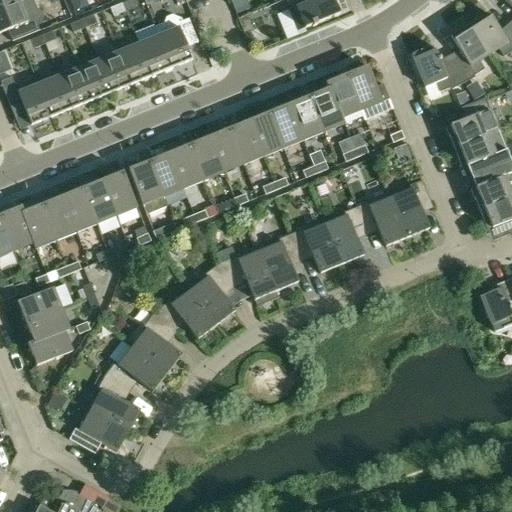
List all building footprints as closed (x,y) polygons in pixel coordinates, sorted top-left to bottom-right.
[(0,0),(0,10),(24,0),(0,0)] [(12,42),(35,33),(39,31),(37,26),(41,25),(39,20),(44,18),(41,11),(35,14),(34,11),(37,10),(32,0),(24,0),(0,10),(0,34),(7,31),(12,42)] [(133,0),(131,0),(121,4),(125,12),(136,8),(133,0)] [(233,0),(230,1),(236,15),(250,9),(246,0),(233,0)] [(339,15),(332,0),(287,0),(292,11),(296,10),(304,30),(339,15)] [(511,8),(511,21),(510,24),(511,26),(511,0),(503,0),(503,1),(511,8)] [(121,4),(109,9),(113,17),(125,12),(121,4)] [(149,8),(133,11),(136,27),(152,24),(149,8)] [(296,11),(284,15),(291,41),(304,37),(296,11)] [(488,14),(469,26),(488,56),(498,50),(509,68),(511,66),(511,26),(510,24),(499,33),(488,14)] [(93,15),(81,20),(85,29),(96,24),(93,15)] [(186,48),(197,43),(188,20),(182,22),(181,19),(174,22),(172,16),(166,18),(164,24),(154,28),(158,37),(171,69),(192,61),(186,48)] [(81,20),(69,25),(73,33),(85,29),(81,20)] [(461,56),(451,62),(463,84),(474,78),(473,77),(483,70),(478,62),(488,56),(469,26),(450,37),(461,56)] [(57,40),(53,32),(41,36),(45,45),(57,40)] [(25,53),(45,45),(41,36),(21,44),(25,53)] [(158,37),(138,45),(151,78),(171,69),(158,37)] [(138,45),(118,53),(131,86),(151,78),(138,45)] [(452,91),(463,84),(451,62),(441,68),(432,47),(411,55),(424,89),(436,84),(439,93),(451,89),(452,91)] [(118,53),(98,61),(111,94),(131,86),(118,53)] [(98,61),(78,69),(91,102),(111,94),(98,61)] [(0,65),(0,74),(10,70),(8,63),(0,65)] [(365,121),(392,110),(382,85),(375,88),(367,68),(346,76),(361,112),(361,111),(365,121)] [(78,69),(58,77),(71,110),(91,102),(78,69)] [(191,87),(206,82),(202,69),(187,74),(191,87)] [(325,85),(327,90),(328,90),(341,120),(342,119),(361,112),(346,76),(325,85)] [(58,77),(38,85),(51,118),(71,110),(58,77)] [(18,94),(16,89),(11,78),(0,82),(14,117),(25,113),(31,126),(51,118),(38,85),(18,94)] [(327,90),(308,98),(323,133),(344,125),(342,119),(341,120),(328,90),(327,90)] [(455,96),(459,107),(470,103),(466,92),(455,96)] [(308,98),(288,106),(303,142),(323,133),(308,98)] [(485,99),(461,109),(466,120),(445,128),(453,149),(498,129),(499,127),(493,112),(489,110),(485,99)] [(288,106),(268,114),(283,150),(303,142),(288,106)] [(268,114),(248,122),(263,158),(283,150),(268,114)] [(248,122),(228,130),(243,166),(263,158),(248,122)] [(511,147),(495,155),(487,135),(497,131),(498,129),(453,149),(462,169),(482,161),(487,171),(511,160),(511,147)] [(228,130),(208,138),(223,174),(243,166),(228,130)] [(377,151),(403,139),(401,132),(389,137),(388,133),(373,139),(377,151)] [(208,138),(188,147),(203,182),(223,174),(208,138)] [(188,147),(168,155),(183,190),(203,182),(188,147)] [(356,159),(367,154),(365,147),(354,152),(356,159)] [(345,163),(356,159),(354,152),(342,156),(345,163)] [(168,155),(148,163),(163,198),(183,190),(168,155)] [(470,190),(478,211),(511,198),(511,197),(504,177),(511,173),(511,160),(487,171),(491,182),(470,190)] [(128,171),(142,207),(163,198),(148,163),(128,171)] [(316,175),(327,170),(325,163),(313,168),(316,175)] [(305,180),(316,175),(313,168),(302,172),(305,180)] [(137,209),(122,173),(102,182),(116,217),(137,209)] [(276,191),(287,186),(285,179),(273,184),(276,191)] [(102,182),(81,190),(96,225),(116,217),(102,182)] [(431,205),(421,182),(409,187),(411,191),(390,199),(406,240),(428,231),(420,210),(431,205)] [(264,196),(276,191),(273,184),(262,188),(264,196)] [(81,190),(62,198),(76,234),(96,225),(81,190)] [(236,207),(247,202),(244,195),(233,200),(236,207)] [(62,198),(42,206),(56,242),(76,234),(62,198)] [(511,198),(478,211),(487,231),(508,223),(511,234),(511,233),(511,198)] [(368,203),(356,208),(365,232),(376,227),(385,248),(406,240),(390,199),(370,207),(368,203)] [(225,212),(236,207),(233,200),(222,204),(225,212)] [(56,242),(42,206),(23,214),(22,214),(34,244),(32,245),(35,250),(56,242)] [(20,208),(0,216),(0,218),(14,252),(32,245),(34,244),(22,214),(23,214),(20,208)] [(345,217),(325,226),(341,266),(363,257),(354,236),(365,232),(356,208),(343,213),(345,217)] [(196,223),(207,219),(205,211),(193,216),(196,223)] [(155,240),(166,236),(176,232),(169,215),(149,224),(152,232),(155,240)] [(185,228),(196,223),(193,216),(182,220),(185,228)] [(0,257),(14,252),(0,218),(0,257)] [(302,230),(290,235),(300,259),(311,254),(319,275),(341,266),(325,226),(304,234),(302,230)] [(182,253),(194,250),(190,232),(179,235),(182,253)] [(136,239),(138,247),(150,242),(147,235),(136,239)] [(289,263),(299,259),(300,259),(290,235),(278,240),(280,244),(259,253),(278,299),(276,293),(297,284),(289,263)] [(109,259),(120,254),(118,247),(116,248),(113,241),(104,245),(107,251),(106,251),(109,259)] [(245,281),(254,302),(256,308),(278,299),(259,253),(238,261),(237,257),(235,258),(231,248),(215,254),(219,264),(232,286),(245,281)] [(98,263),(109,259),(106,251),(95,256),(98,263)] [(78,263),(66,267),(69,275),(70,275),(80,270),(78,263)] [(207,279),(189,292),(215,327),(234,313),(220,295),(232,286),(219,264),(204,275),(207,279)] [(66,267),(55,272),(46,275),(49,283),(57,280),(69,275),(66,267)] [(38,288),(49,283),(46,275),(44,270),(32,274),(38,288)] [(84,270),(66,278),(70,286),(88,278),(84,270)] [(511,286),(510,280),(498,285),(499,290),(479,298),(494,334),(511,326),(511,286)] [(17,296),(29,291),(26,283),(14,288),(17,296)] [(94,296),(90,285),(82,288),(86,299),(94,296)] [(17,304),(25,324),(61,310),(53,289),(17,304)] [(0,299),(1,303),(13,299),(10,291),(0,294),(0,299)] [(169,302),(154,313),(172,332),(183,323),(197,341),(215,327),(189,292),(171,305),(169,302)] [(98,308),(94,296),(86,299),(91,311),(98,308)] [(25,324),(33,343),(33,344),(63,332),(64,333),(69,331),(61,310),(25,324)] [(146,331),(132,348),(166,375),(181,357),(163,343),(172,332),(154,313),(142,328),(146,331)] [(78,336),(89,332),(87,323),(75,327),(78,336)] [(72,353),(64,333),(63,332),(33,344),(33,343),(27,345),(36,367),(72,353)] [(115,363),(104,376),(126,390),(134,380),(152,394),(166,375),(132,348),(118,366),(115,363)] [(100,373),(92,387),(97,390),(104,376),(100,373)] [(104,376),(97,390),(96,390),(100,392),(90,412),(128,433),(139,413),(119,402),(126,390),(104,376)] [(69,441),(91,453),(97,442),(116,453),(128,433),(90,412),(79,431),(75,429),(69,441)] [(96,511),(97,510),(98,511),(99,510),(95,506),(92,502),(90,501),(87,499),(83,496),(80,495),(78,494),(73,493),(67,492),(65,491),(62,491),(61,492),(62,493),(56,504),(61,507),(58,511),(48,511),(39,507),(35,511),(96,511)] [(108,500),(102,511),(103,511),(117,511),(120,507),(108,500)]
